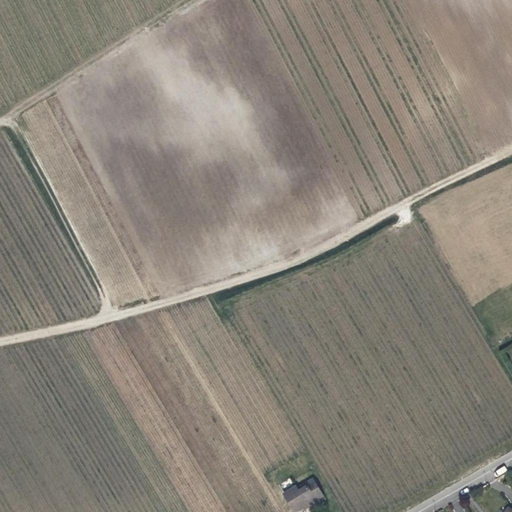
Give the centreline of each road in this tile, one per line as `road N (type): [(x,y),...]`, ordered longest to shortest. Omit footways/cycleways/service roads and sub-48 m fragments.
road 1 (track): [(0,340),(126,314),(284,262),(511,150)]
road 2 (track): [(194,0),(11,111),(126,314)]
